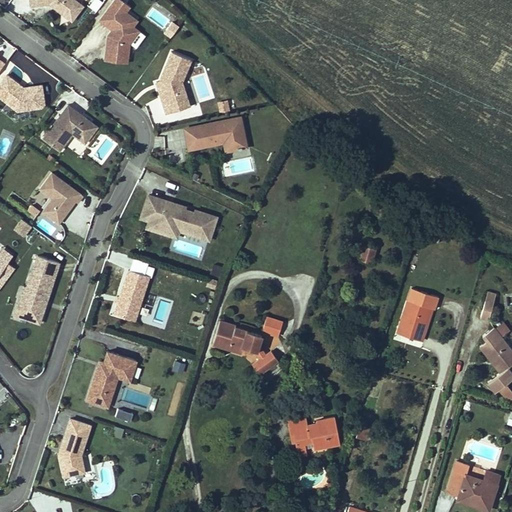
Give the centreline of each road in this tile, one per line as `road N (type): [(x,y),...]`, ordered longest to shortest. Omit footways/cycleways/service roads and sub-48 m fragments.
road 1 (residential): [(0,6),(121,101),(130,126),(52,372),(38,391)]
road 2 (track): [(180,0),(379,157),(511,245)]
road 3 (unknown): [(412,511),(457,357)]
road 4 (residential): [(38,391),(43,414),(18,492),(0,503)]
